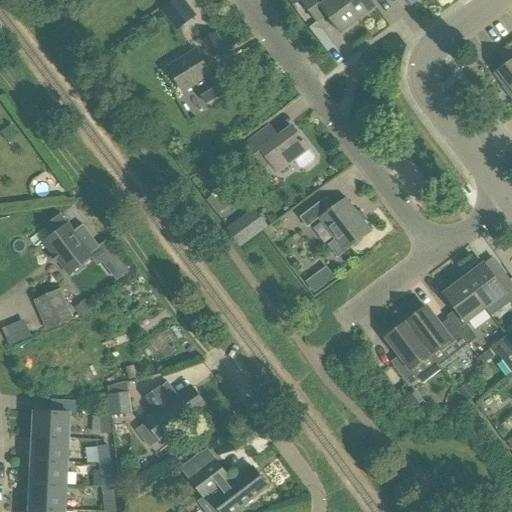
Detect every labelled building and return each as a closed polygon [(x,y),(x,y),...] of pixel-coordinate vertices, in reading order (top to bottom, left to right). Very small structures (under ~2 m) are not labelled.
[(184,0),(172,0),(160,9),(177,30),(196,16),(184,0)] [(358,21),(342,0),(300,0),(301,0),(318,23),(327,17),(340,34),(358,21)] [(342,0),(358,21),(376,7),(370,0),(342,0)] [(202,42),(213,58),(227,49),(217,32),(202,42)] [(206,103),(229,89),(220,74),(211,80),(209,76),(211,75),(196,50),(168,68),(183,92),(197,84),(200,87),(197,89),(206,103)] [(511,60),(495,74),(509,93),(511,90),(511,60)] [(240,149),(257,171),(269,161),(277,173),(293,161),(299,168),(303,168),(313,161),(313,156),(308,150),(309,149),(292,127),(273,142),(271,139),(255,151),(249,142),(240,149)] [(318,219),(333,208),(326,198),(300,218),(307,228),(318,219)] [(333,208),(318,219),(335,242),(328,247),(338,260),(346,255),(345,253),(372,232),(346,198),(333,208)] [(45,242),(70,274),(93,257),(60,215),(46,226),(53,235),(45,242)] [(243,218),(229,229),(241,245),(262,229),(267,226),(261,219),(257,222),(250,228),(243,218)] [(464,280),(485,308),(498,299),(505,308),(511,303),(511,283),(508,278),(499,285),(484,265),(464,280)] [(307,289),(314,308),(346,297),(339,278),(307,289)] [(450,322),(451,324),(452,324),(466,344),(468,346),(477,339),(465,323),(485,308),(464,280),(444,295),(459,315),(450,322)] [(36,300),(48,329),(72,318),(60,290),(36,300)] [(90,295),(82,298),(88,311),(95,308),(90,295)] [(426,308),(406,323),(430,356),(450,341),(457,350),(466,344),(452,324),(451,324),(443,330),(426,308)] [(430,356),(406,323),(386,338),(403,360),(394,367),(409,387),(418,380),(411,370),(430,356)] [(511,354),(511,332),(492,348),(502,362),(511,354)] [(110,398),(112,398),(128,396),(126,383),(108,387),(110,398)] [(168,383),(146,399),(156,413),(146,421),(161,442),(207,408),(191,387),(178,397),(168,383)] [(458,392),(466,404),(476,397),(467,385),(458,392)] [(413,410),(415,408),(422,403),(414,394),(408,399),(406,400),(413,410)] [(128,396),(112,398),(110,398),(112,417),(131,414),(128,396)] [(32,439),(68,441),(70,414),(34,412),(32,439)] [(93,432),(102,432),(103,436),(111,435),(109,417),(100,418),(93,419),(93,432)] [(31,463),(67,464),(68,441),(32,439),(31,463)] [(97,447),(99,464),(110,463),(108,445),(97,447)] [(184,472),(203,497),(206,494),(220,511),(234,511),(267,487),(252,467),(227,485),(224,481),(228,478),(214,460),(207,465),(202,458),(184,472)] [(31,463),(30,487),(66,489),(67,464),(31,463)] [(100,471),(102,489),(113,487),(111,470),(100,471)] [(30,487),(29,511),(49,511),(64,511),(66,489),(30,487)] [(103,494),(105,511),(110,511),(116,511),(113,493),(103,494)]
